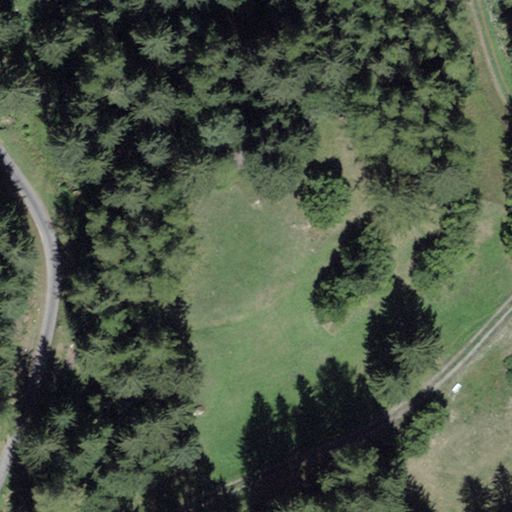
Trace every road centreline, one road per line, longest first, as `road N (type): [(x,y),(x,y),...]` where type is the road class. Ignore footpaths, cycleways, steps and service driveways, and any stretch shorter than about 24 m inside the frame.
road 1 (track): [(511,304),(427,390),(368,431),(190,511)]
road 2 (unclassified): [(0,482),(41,360),(53,268),(39,209),(0,151)]
